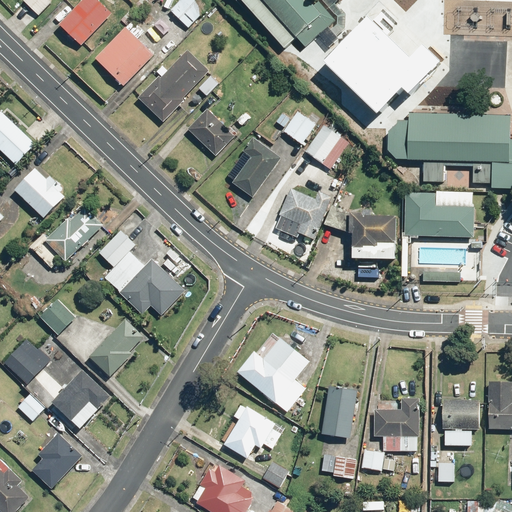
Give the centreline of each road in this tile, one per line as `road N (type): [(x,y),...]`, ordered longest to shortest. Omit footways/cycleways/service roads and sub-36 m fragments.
road 1 (residential): [(0,38),(254,274)]
road 2 (residential): [(100,511),(254,274)]
road 3 (residential): [(254,274),(351,311),(511,322)]
